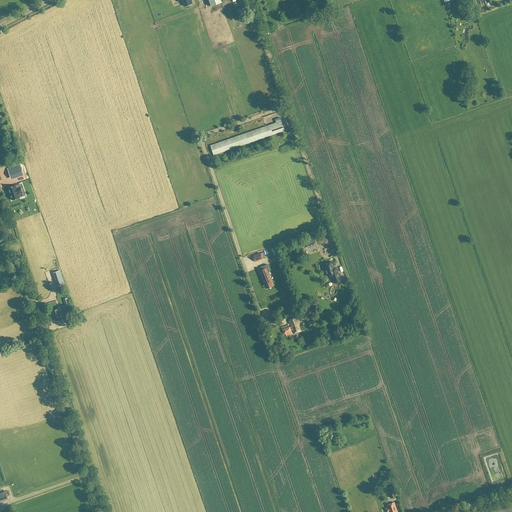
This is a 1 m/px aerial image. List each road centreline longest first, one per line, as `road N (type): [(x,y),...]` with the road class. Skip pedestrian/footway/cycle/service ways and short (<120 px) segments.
road 1 (unclassified): [(100,511),(0,208)]
road 2 (track): [(249,0),(331,235)]
